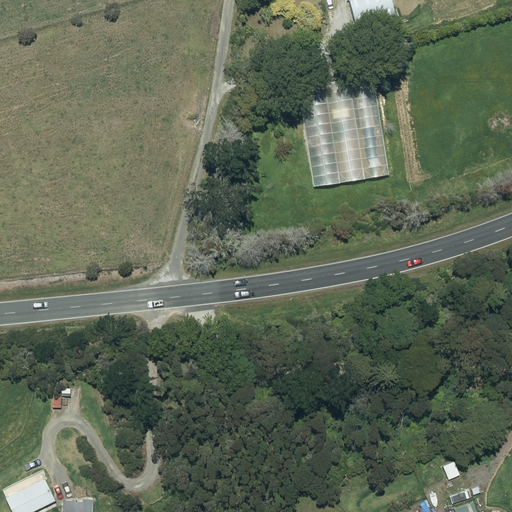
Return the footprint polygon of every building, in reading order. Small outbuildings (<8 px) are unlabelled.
[(393,0),(348,0),(356,23),(396,11),(393,0)] [(296,81),(313,185),(389,173),(373,69),(296,81)] [(43,474),(3,492),(11,511),(31,511),(55,502),(43,474)] [(79,476),(70,481),(80,499),(89,494),(79,476)] [(476,511),(471,499),(452,507),(454,511),(476,511)]
